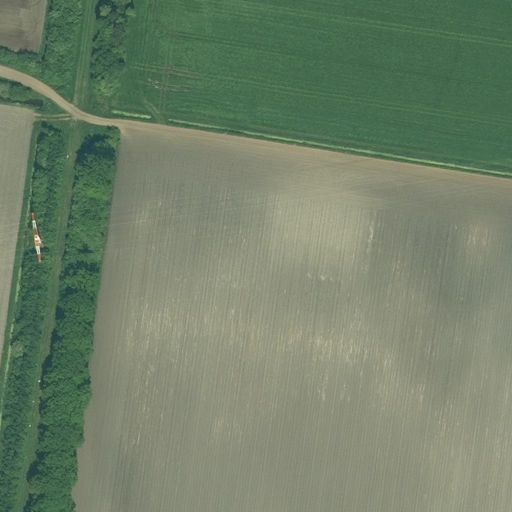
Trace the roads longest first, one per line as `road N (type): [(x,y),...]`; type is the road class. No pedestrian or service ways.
road 1 (track): [(0,70),(103,123),(511,181)]
road 2 (track): [(93,0),(18,511)]
